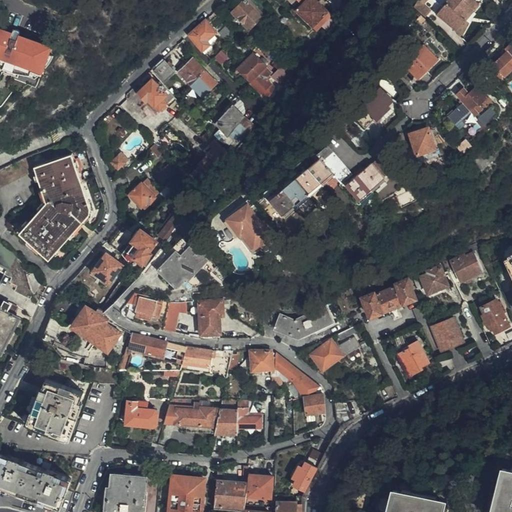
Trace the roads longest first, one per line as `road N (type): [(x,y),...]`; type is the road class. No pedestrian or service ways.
road 1 (residential): [(220,0),(92,119),(113,220),(57,282),(12,378)]
road 2 (residential): [(318,511),(325,483),(363,429),(511,358)]
road 3 (residential): [(425,99),(511,16)]
